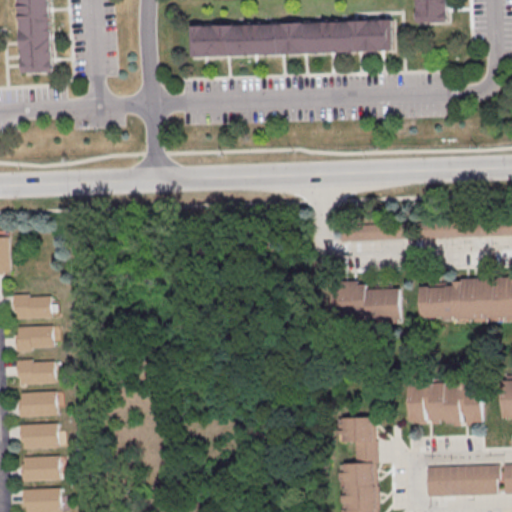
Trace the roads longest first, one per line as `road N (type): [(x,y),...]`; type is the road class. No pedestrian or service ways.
road 1 (tertiary): [(511,167),(0,186)]
road 2 (residential): [(493,0),(493,78),(469,94),(96,104)]
road 3 (residential): [(511,241),(324,248),(327,177)]
road 4 (residential): [(511,500),(422,504),(408,485),(412,462),(436,454),(511,451)]
road 5 (residential): [(91,0),(96,104),(0,109)]
